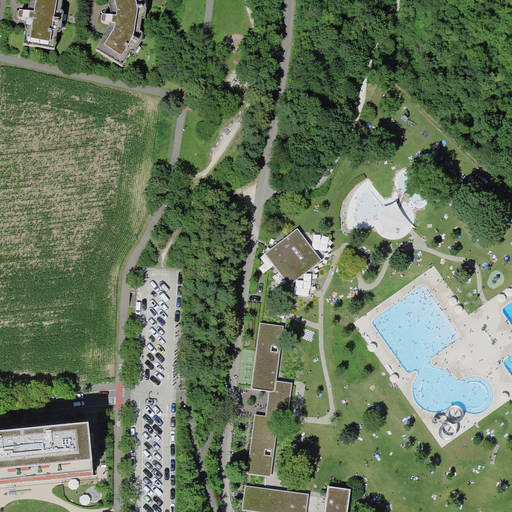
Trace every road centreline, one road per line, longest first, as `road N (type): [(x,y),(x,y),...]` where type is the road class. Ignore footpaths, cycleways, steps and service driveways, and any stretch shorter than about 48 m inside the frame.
road 1 (track): [(210,0),(164,201),(126,273),(120,511)]
road 2 (motorway): [(167,511),(167,390),(185,191),(218,0)]
road 3 (motorway): [(190,0),(155,233),(146,511)]
road 4 (track): [(291,0),(235,391)]
road 5 (track): [(185,98),(0,62)]
road 6 (residential): [(0,410),(131,398)]
road 7 (track): [(215,511),(186,396),(176,395)]
